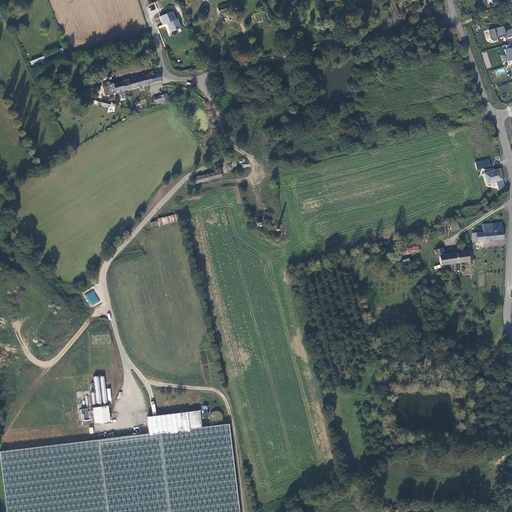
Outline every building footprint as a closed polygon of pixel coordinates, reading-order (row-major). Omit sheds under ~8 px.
[(222,14),(228,11),(226,5),(220,7),(222,14)] [(172,11),(159,16),(163,24),(166,23),(170,32),(180,28),(177,19),(175,19),(172,11)] [(511,37),(511,33),(511,29),(504,31),(503,27),(489,31),(492,41),(505,37),(506,39),(511,37)] [(57,57),(54,51),(37,56),(39,63),(57,57)] [(161,80),(159,73),(151,75),(130,80),(129,79),(123,81),(125,90),(153,83),(153,82),(161,80)] [(125,90),(123,81),(109,84),(109,86),(105,87),(107,95),(121,91),(123,99),(127,98),(125,90)] [(235,170),(243,168),(240,155),(218,160),(222,176),(236,173),(235,170)] [(489,159),(475,162),(476,170),(491,166),(489,159)] [(487,182),(496,179),(497,180),(503,179),(500,167),(484,172),(487,182)] [(207,175),(192,179),(194,184),(208,180),(207,175)] [(159,227),(178,221),(176,214),(156,219),(157,221),(158,225),(159,227)] [(473,241),(502,238),(501,222),(483,223),(483,231),(480,231),(479,229),(476,229),(476,232),(472,232),(473,241)] [(417,241),(395,247),(398,256),(408,254),(419,251),(417,241)] [(441,243),(433,245),(436,255),(438,254),(440,264),(450,263),(452,270),(458,269),(457,262),(473,260),(472,250),(445,253),(441,243)] [(398,256),(400,264),(410,261),(408,254),(398,256)] [(92,289),(84,295),(91,306),(100,301),(92,289)] [(97,403),(107,402),(104,376),(93,377),(97,403)] [(107,405),(92,406),(94,422),(108,420),(107,405)] [(81,409),(82,421),(90,420),(89,408),(81,409)] [(208,416),(208,417),(208,418),(208,419),(208,420),(209,421),(210,422),(211,422),(211,423),(213,423),(214,423),(215,423),(216,423),(217,423),(218,422),(220,421),(220,420),(221,418),(221,417),(221,415),(220,414),(219,413),(219,412),(218,411),(217,411),(216,410),(215,410),(214,410),(213,410),(212,411),(211,411),(210,412),(209,412),(209,413),(208,414),(208,416)] [(147,433),(187,428),(185,411),(146,416),(147,433)] [(0,450),(7,511),(240,511),(230,423),(0,450)]
